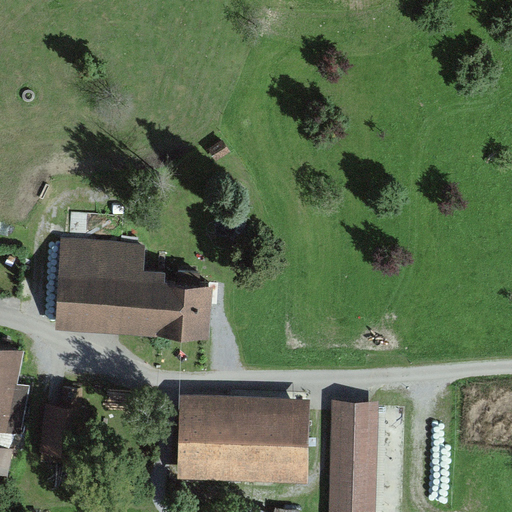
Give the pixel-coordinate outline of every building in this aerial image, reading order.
[(165,278),(166,267),(144,266),(146,242),(60,237),(55,327),(209,335),(212,280),(165,278)] [(21,346),(0,342),(0,467),(7,469),(14,426),(20,427),(28,383),(14,381),(21,346)] [(322,395),(188,389),(184,474),(318,480),(322,395)] [(339,397),(336,511),(385,511),(389,398),(339,397)] [(85,406),(49,403),(46,446),(82,448),(85,406)]
